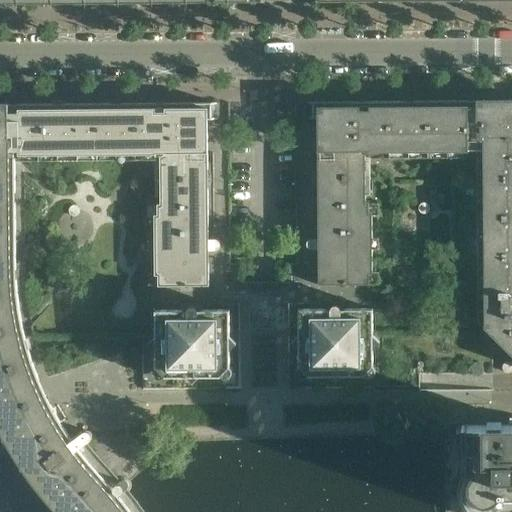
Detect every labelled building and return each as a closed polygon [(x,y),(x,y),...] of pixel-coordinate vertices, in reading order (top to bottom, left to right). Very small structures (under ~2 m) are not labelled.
[(372,274),(372,214),(371,214),(368,214),(368,207),(369,207),(369,203),(366,203),(365,152),(369,152),(468,151),(476,151),(478,323),(495,340),(511,356),(511,100),(476,101),(476,122),(468,122),(468,101),(368,102),(369,120),(360,120),(359,102),(310,102),(310,119),(317,119),(318,169),(321,169),(321,188),(318,188),(318,227),(325,226),(325,239),(319,239),(319,250),(325,250),(325,257),(325,263),(318,263),(318,286),(369,285),(369,282),(369,274),(371,274),(372,274)] [(39,380),(32,362),(26,340),(23,328),(20,310),(17,293),(15,158),(13,155),(17,153),(18,155),(160,154),(160,205),(157,205),(158,216),(154,216),(155,276),(158,276),(158,287),(209,286),(209,264),(202,264),(202,251),(208,251),(208,240),(202,240),(202,227),(208,227),(208,189),(204,189),(204,170),(208,170),(208,120),(214,120),(214,103),(165,103),(165,121),(156,121),(156,104),(18,104),(18,121),(8,121),(8,105),(0,104),(0,405),(51,405),(48,398),(39,380)] [(242,226),(231,226),(231,237),(236,237),(241,237),(242,237),(242,226)] [(296,237),(296,226),(285,226),(285,237),(291,237),(296,237)] [(319,250),(319,239),(311,239),(310,240),(309,240),(308,241),(307,243),(307,244),(306,244),(306,245),(307,246),(307,247),(308,248),(308,249),(310,250),(311,250),(319,250)] [(218,241),(216,240),(208,240),(208,251),(215,251),(216,250),(217,250),(218,249),(219,248),(220,247),(220,246),(220,245),(220,243),(219,242),(218,241)] [(380,342),(373,335),(373,309),(347,309),(347,304),(347,303),(340,303),(340,309),(331,309),(331,303),(324,303),(324,305),(324,309),(298,310),(298,336),(291,343),(299,350),(299,367),(300,367),(300,366),(308,374),(308,376),(364,375),(364,374),(371,366),(372,366),(373,366),(373,349),(380,342)] [(237,343),(230,336),(229,310),(204,310),(204,305),(204,304),(197,304),(197,310),(187,310),(187,304),(180,304),(181,306),(181,311),(155,311),(155,337),(148,344),(155,351),(155,368),(157,368),(157,367),(165,375),(165,376),(165,377),(221,377),(221,375),(220,375),(228,367),(230,367),(230,350),(237,343)] [(131,511),(129,509),(115,492),(101,475),(89,463),(81,453),(90,447),(87,444),(90,441),(91,440),(92,439),(92,437),(92,436),(91,434),(90,433),(89,432),(87,431),(86,431),(84,431),(83,432),(72,440),(63,427),(54,412),(51,405),(0,405),(0,416),(0,417),(12,439),(20,453),(31,470),(41,483),(41,482),(52,495),(64,509),(66,511),(131,511)] [(511,511),(511,418),(509,418),(508,425),(462,426),(462,511),(511,511)]
